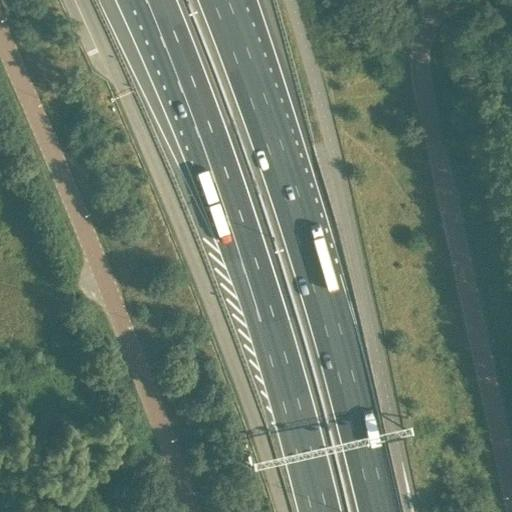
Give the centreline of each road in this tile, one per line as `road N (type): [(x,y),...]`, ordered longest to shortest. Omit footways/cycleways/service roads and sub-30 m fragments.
road 1 (motorway): [(151,0),(247,260),(317,511)]
road 2 (motorway): [(377,511),(306,247),(219,0)]
road 3 (unclassified): [(511,494),(418,66),(424,31),(453,0)]
road 4 (unclassified): [(189,511),(0,31)]
